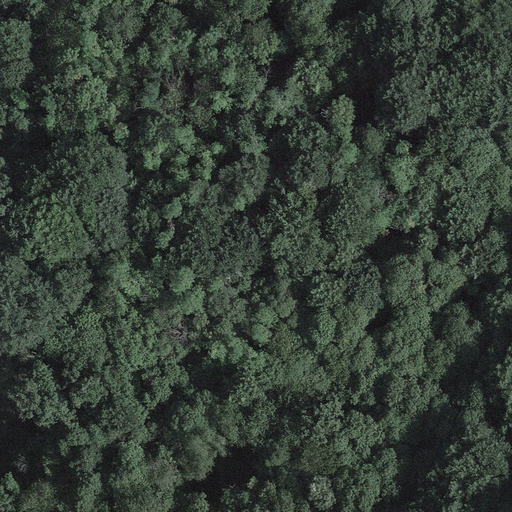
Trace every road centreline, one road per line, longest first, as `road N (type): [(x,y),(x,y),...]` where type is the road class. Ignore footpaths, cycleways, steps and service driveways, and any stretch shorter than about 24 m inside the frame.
road 1 (track): [(511,164),(335,272),(292,279),(70,262),(0,275)]
road 2 (track): [(0,138),(73,64),(86,35),(80,0)]
